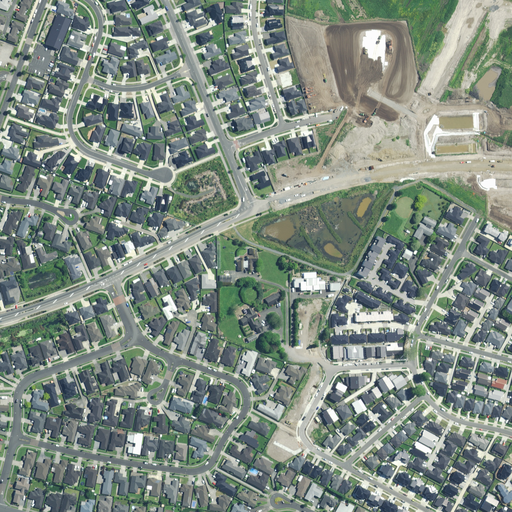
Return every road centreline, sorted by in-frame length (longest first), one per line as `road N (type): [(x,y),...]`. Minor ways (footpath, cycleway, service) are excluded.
road 1 (residential): [(181,361),(239,383),(247,398),(205,468),(95,457),(14,438)]
road 2 (secondary): [(252,210),(374,174),(476,165)]
road 3 (residential): [(137,335),(25,382),(15,435)]
road 4 (residential): [(375,366),(332,371),(301,431),(311,448),(345,466)]
road 5 (residential): [(165,175),(79,145),(70,121),(84,77)]
road 6 (secondary): [(111,279),(252,210)]
road 7 (residential): [(283,127),(256,43),(254,0)]
road 8 (residential): [(0,119),(44,0)]
